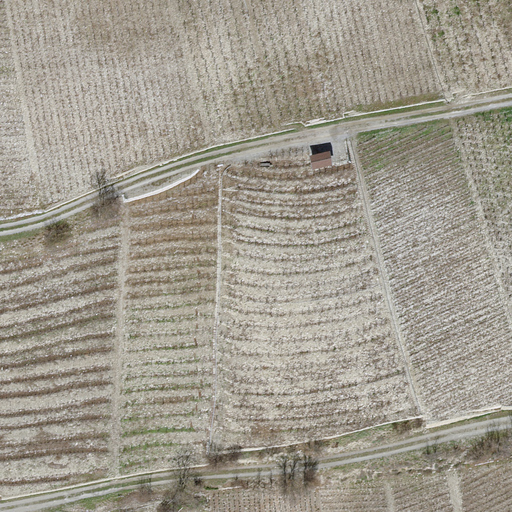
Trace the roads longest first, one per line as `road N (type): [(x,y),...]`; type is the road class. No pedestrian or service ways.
road 1 (track): [(511,98),(178,167),(59,220),(0,230)]
road 2 (track): [(511,427),(17,511)]
